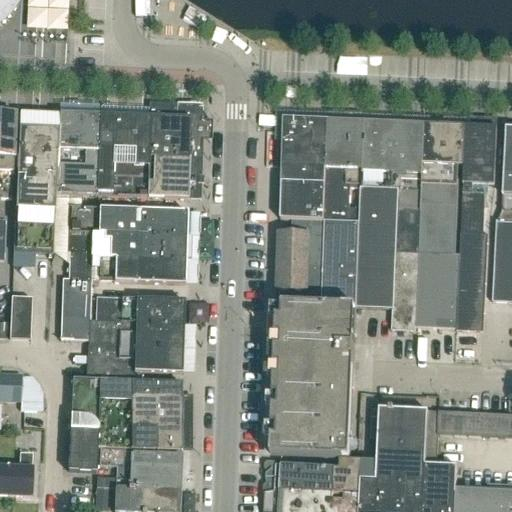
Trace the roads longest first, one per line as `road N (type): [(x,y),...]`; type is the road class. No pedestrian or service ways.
road 1 (unclassified): [(222,511),(232,80)]
road 2 (residential): [(232,80),(511,93)]
road 3 (residential): [(52,511),(53,355),(0,354)]
road 4 (unclassified): [(232,80),(205,59),(144,56),(123,24),(124,0)]
